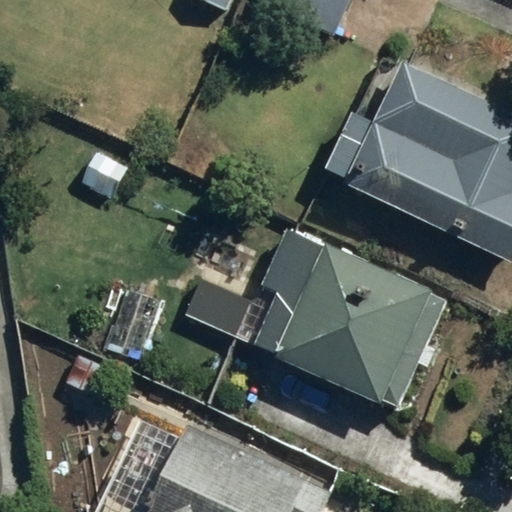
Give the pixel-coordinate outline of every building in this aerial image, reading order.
[(191,0),(229,17),(236,0),(191,0)] [(263,0),(260,7),(344,46),(364,0),(263,0)] [(17,17),(0,60),(0,78),(38,94),(61,35),(17,17)] [(511,120),(406,69),(378,127),(362,120),(331,185),(511,272),(511,120)] [(445,299),(289,231),(259,299),(205,275),(185,323),(395,414),(445,299)] [(325,511),(333,496),(188,431),(152,511),(325,511)]
